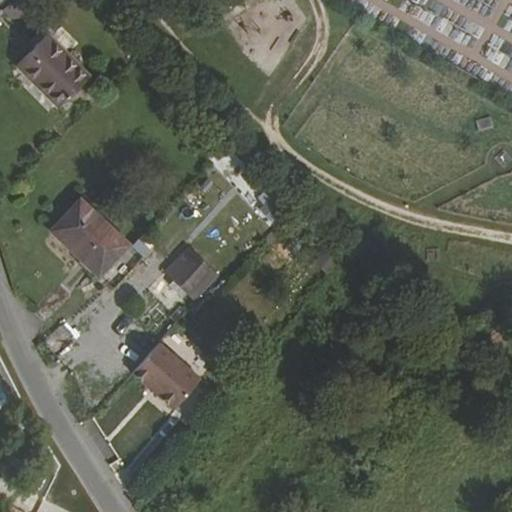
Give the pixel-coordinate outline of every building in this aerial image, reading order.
[(54,34),(22,65),(62,109),(95,79),(54,34)] [(78,200),(49,229),(86,268),(116,240),(78,200)] [(179,219),(171,210),(148,231),(156,241),(179,219)] [(116,240),(86,268),(93,278),(123,248),(116,240)] [(164,266),(192,298),(220,274),(192,242),(164,266)] [(172,408),(212,361),(168,324),(128,371),(172,408)]
